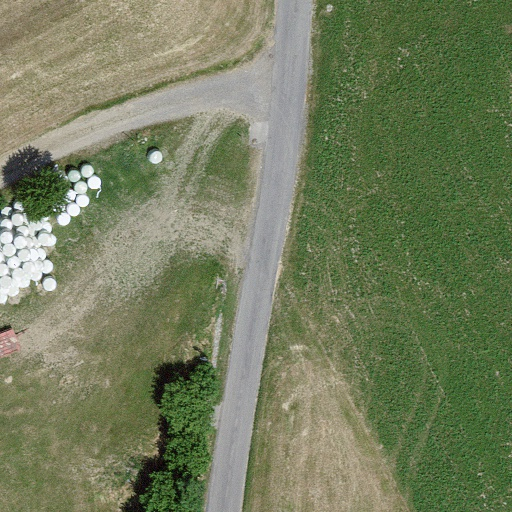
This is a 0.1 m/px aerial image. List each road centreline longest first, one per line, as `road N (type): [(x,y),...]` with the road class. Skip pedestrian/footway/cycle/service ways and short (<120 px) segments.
road 1 (unclassified): [(229,511),(291,86),(295,0)]
road 2 (track): [(0,178),(74,135),(201,92),(291,86)]
